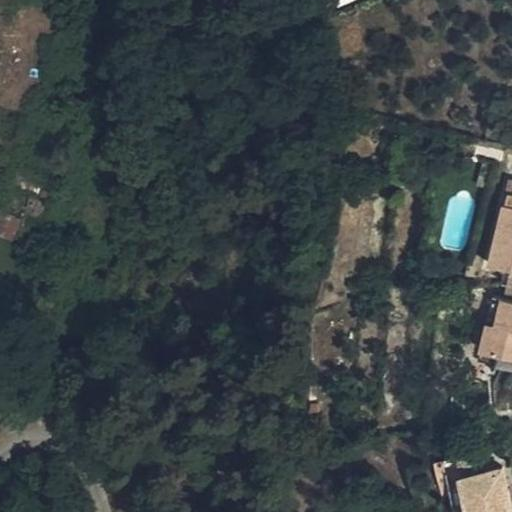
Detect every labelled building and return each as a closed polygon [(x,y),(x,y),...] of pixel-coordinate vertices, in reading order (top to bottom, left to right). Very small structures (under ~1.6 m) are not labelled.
[(491,206),(496,182),(485,180),(479,204),(491,206)] [(46,191),(28,185),(26,192),(44,197),(46,191)] [(511,219),(509,219),(506,219),(493,281),(511,284),(511,219)] [(511,312),(501,311),(486,377),(504,380),(506,370),(511,371),(511,312)] [(470,511),(511,511),(511,468),(495,470),(493,452),(454,456),(457,503),(470,503),(470,511)] [(470,511),(470,503),(457,503),(457,511),(470,511)]
